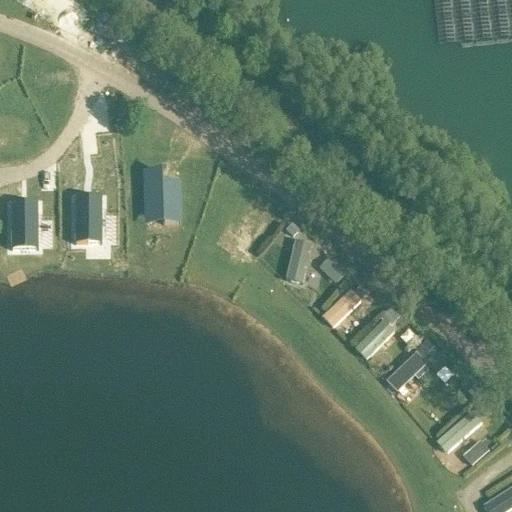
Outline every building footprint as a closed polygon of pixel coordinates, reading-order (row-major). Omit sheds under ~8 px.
[(159,177),(143,177),(145,221),(161,221),(162,228),(178,228),(176,187),(159,188),(159,177)] [(102,249),(102,202),(75,202),(75,249),(102,249)] [(242,230),(252,236),(261,222),(235,205),(210,243),(226,254),(242,230)] [(10,209),(10,255),(38,255),(37,208),(10,209)] [(285,239),(277,246),(286,256),(294,248),(285,239)] [(353,298),(361,305),(369,297),(362,290),(353,298)] [(383,320),(392,329),(401,321),(392,312),(383,320)] [(354,353),(367,365),(395,334),(382,322),(354,353)] [(419,356),(428,363),(434,356),(426,348),(419,356)] [(418,357),(383,380),(393,395),(428,372),(418,357)] [(486,404),(476,413),(483,422),(494,412),(486,404)] [(511,511),(511,492),(484,511),(485,511),(511,511)]
